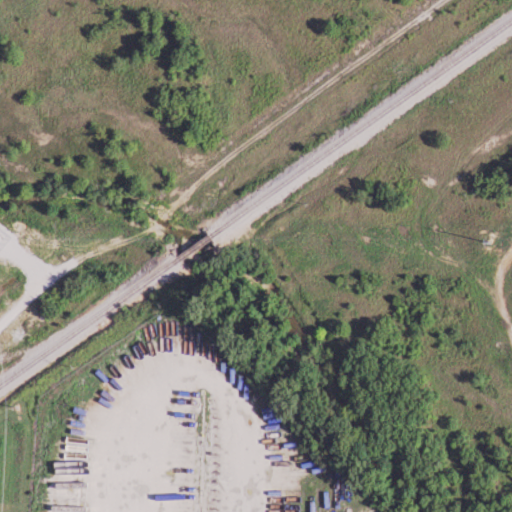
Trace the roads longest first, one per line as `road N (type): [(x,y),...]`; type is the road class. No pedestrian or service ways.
road 1 (residential): [(110,233),(421,0)]
road 2 (residential): [(0,315),(83,253),(161,259)]
